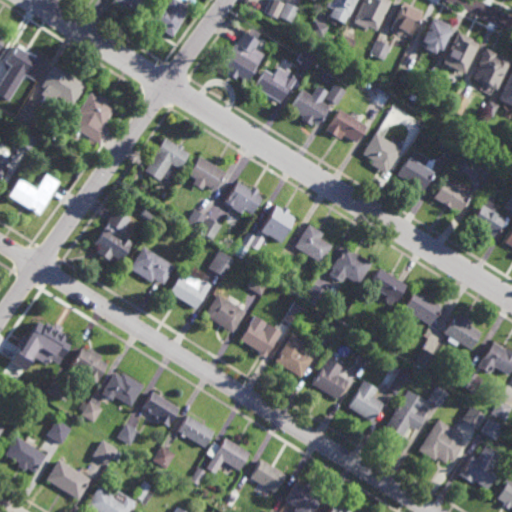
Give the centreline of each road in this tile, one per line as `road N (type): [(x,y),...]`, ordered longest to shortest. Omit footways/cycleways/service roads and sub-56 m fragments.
road 1 (residential): [(30,0),(511,300)]
road 2 (residential): [(0,241),(429,511)]
road 3 (residential): [(225,0),(0,317)]
